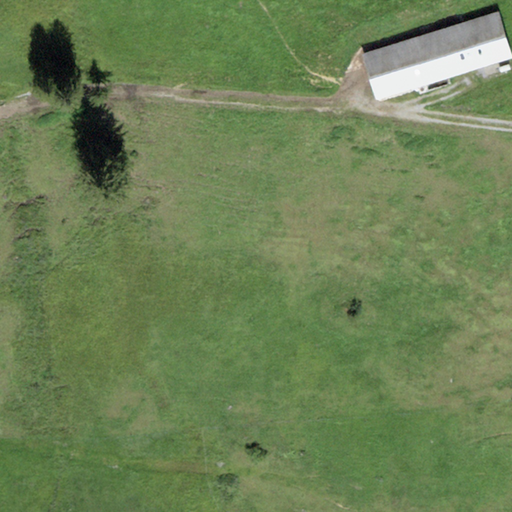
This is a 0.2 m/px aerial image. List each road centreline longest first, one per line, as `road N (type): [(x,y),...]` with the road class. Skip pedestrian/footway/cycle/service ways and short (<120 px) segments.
road 1 (track): [(359,100),(111,90),(0,109)]
road 2 (track): [(359,100),(511,119)]
